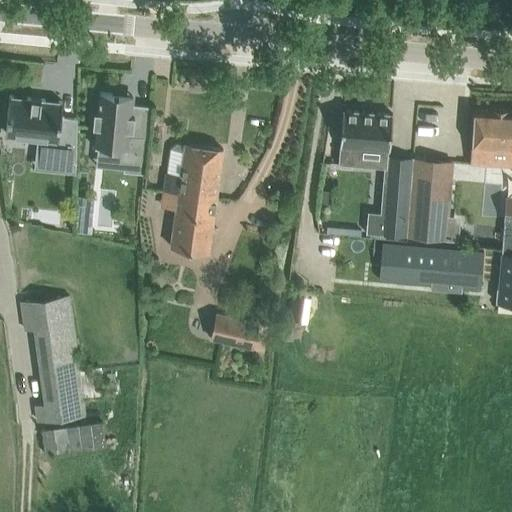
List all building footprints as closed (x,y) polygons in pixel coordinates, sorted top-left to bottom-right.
[(206,75),(191,75),(191,84),(193,84),(193,87),(205,87),(206,75)] [(131,95),(121,94),(100,92),(98,110),(95,110),(94,110),(92,125),(95,126),(97,126),(95,141),(95,147),(126,150),(124,171),(144,173),(150,105),(131,103),(132,96),(132,95),(131,95)] [(54,170),(76,173),(77,118),(61,116),(63,101),(9,95),(6,122),(7,122),(6,132),(33,135),(33,138),(38,139),(37,152),(55,154),(54,170)] [(511,110),(475,108),(474,128),(471,163),(484,164),(485,147),(511,149),(511,165),(511,110)] [(343,109),(338,163),(353,164),(355,146),(389,149),(390,136),(392,135),(393,127),(391,126),(392,113),(343,109)] [(216,197),(223,148),(185,143),(185,144),(185,146),(177,144),(171,148),(168,172),(181,173),(178,192),(216,197)] [(410,179),(406,236),(407,236),(421,237),(446,239),(449,195),(450,175),(452,161),(412,157),(410,179)] [(368,213),(366,232),(406,236),(410,179),(384,176),(381,214),(368,213)] [(216,199),(216,197),(178,192),(176,208),(170,246),(188,248),(208,251),(216,199)] [(511,197),(506,197),(504,221),(503,237),(511,237),(511,197)] [(496,287),(495,301),(497,301),(497,302),(511,303),(511,237),(503,237),(498,287),(496,287)] [(386,242),(382,279),(431,283),(434,283),(435,274),(455,276),(455,285),(461,286),(479,287),(482,250),(386,242)] [(85,414),(69,294),(22,300),(26,329),(35,328),(45,402),(36,404),(38,420),(85,414)] [(258,321),(215,312),(209,339),(252,348),(258,321)] [(43,453),(105,444),(102,420),(40,429),(43,453)]
